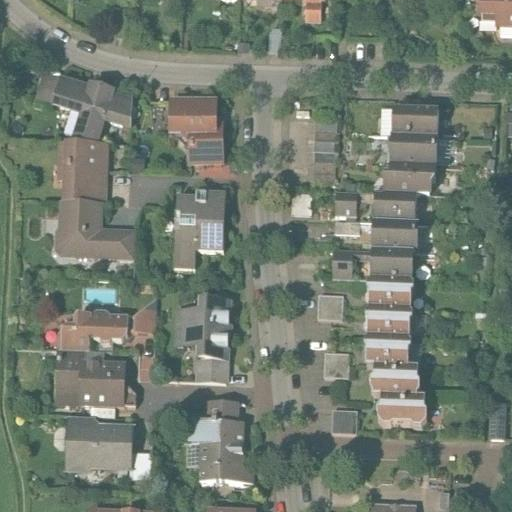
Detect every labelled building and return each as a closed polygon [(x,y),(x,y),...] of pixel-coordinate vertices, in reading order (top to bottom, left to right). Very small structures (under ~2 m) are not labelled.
[(84,11),(83,0),(37,0),(37,4),(37,9),(59,10),(59,27),(83,27),(84,11)] [(83,0),(84,11),(132,13),(131,0),(83,0)] [(243,50),(244,0),(227,0),(205,0),(205,6),(204,34),(204,49),(243,50)] [(288,51),(290,2),(244,0),(243,50),(288,51)] [(332,52),(333,3),(290,2),(288,51),(332,52)] [(371,38),(409,39),(411,6),(372,4),(371,38)] [(204,34),(205,6),(171,5),(171,33),(204,34)] [(449,7),(411,6),(409,39),(447,41),(449,7)] [(485,83),(511,83),(511,36),(486,36),(485,83)] [(42,156),(78,165),(96,132),(51,122),(42,156)] [(142,143),(96,132),(78,165),(70,194),(106,197),(112,182),(115,176),(141,184),(142,143)] [(224,151),(176,152),(176,190),(201,189),(201,216),(231,216),(231,175),(224,175),(224,151)] [(422,161),(397,160),(397,194),(445,194),(445,161),(422,161)] [(345,171),(323,170),(320,236),(342,237),(345,171)] [(70,194),(66,257),(112,259),(116,197),(106,197),(70,194)] [(445,194),(397,194),(397,206),(397,221),(439,221),(445,221),(445,194)] [(439,233),(439,221),(397,221),(397,229),(392,236),(392,248),(421,249),(436,249),(436,239),(439,233)] [(345,253),(368,254),(368,244),(346,243),(345,253)] [(231,306),(233,245),(203,244),(203,250),(183,249),(180,321),(205,322),(205,305),(231,306)] [(421,279),(421,249),(392,248),(378,248),(378,279),(421,279)] [(346,265),(367,267),(368,257),(346,255),(346,265)] [(63,310),(144,315),(146,282),(111,280),(112,259),(66,257),(63,310)] [(421,279),(378,279),(378,308),(420,308),(421,279)] [(420,308),(378,308),(377,337),(420,338),(420,308)] [(420,338),(377,337),(376,367),(419,367),(420,338)] [(351,349),(325,348),(325,372),(350,373),(351,349)] [(206,353),(205,364),(184,363),(182,399),(204,400),(202,434),(237,435),(240,354),(206,353)] [(168,363),(147,362),(147,385),(167,385),(168,363)] [(419,367),(376,367),(377,392),(419,392),(419,367)] [(138,370),(84,368),(83,386),(66,385),(65,405),(99,406),(99,397),(136,399),(138,370)] [(419,392),(377,392),(376,422),(381,422),(419,422),(419,392)] [(358,408),(333,407),(332,430),(357,431),(358,408)] [(137,416),(65,414),(64,462),(135,464),(137,416)] [(419,422),(381,422),(381,455),(389,455),(433,455),(432,422),(419,422)] [(433,455),(389,455),(388,484),(432,484),(433,455)] [(253,511),(255,458),(198,457),(196,511),(253,511)] [(511,463),(497,463),(496,498),(511,499),(511,463)] [(365,470),(340,469),(340,493),(365,493),(365,470)] [(74,511),(145,511),(146,482),(111,481),(104,474),(76,473),(74,511)]
